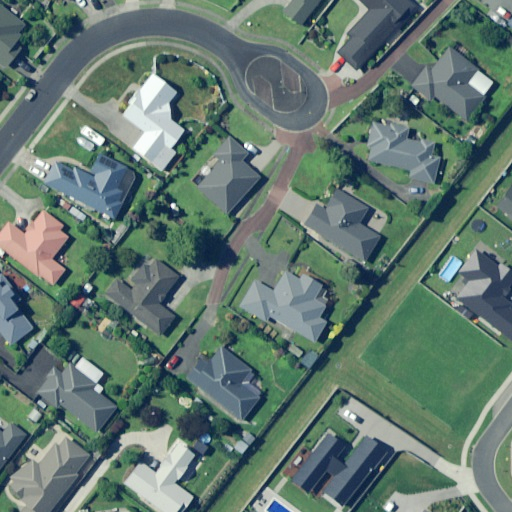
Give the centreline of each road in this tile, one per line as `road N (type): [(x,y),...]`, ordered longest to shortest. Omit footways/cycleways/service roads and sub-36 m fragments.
road 1 (residential): [(234,51),(167,23),(106,30),(69,60),(0,151)]
road 2 (residential): [(234,51),(241,89),(284,121),(307,118),(316,102)]
